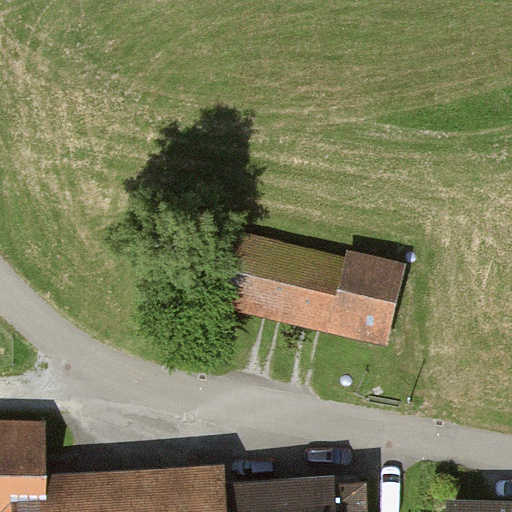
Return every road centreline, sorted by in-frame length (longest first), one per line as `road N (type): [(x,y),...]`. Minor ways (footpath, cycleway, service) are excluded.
road 1 (track): [(511,461),(118,384)]
road 2 (track): [(0,283),(118,384)]
